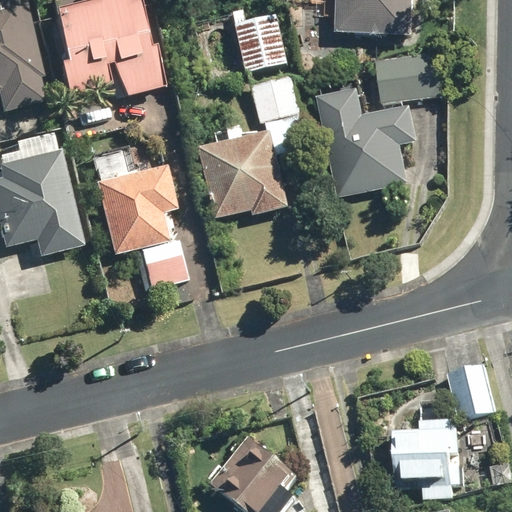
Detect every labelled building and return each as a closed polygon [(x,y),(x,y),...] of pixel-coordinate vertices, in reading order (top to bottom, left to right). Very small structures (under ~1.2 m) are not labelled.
[(0,110),(1,117),(49,108),(48,101),(29,0),(6,0),(0,1),(0,110)] [(129,11),(125,0),(88,0),(91,9),(53,19),(67,67),(59,69),(69,102),(120,87),(126,106),(161,95),(137,9),(129,11)] [(313,0),(313,6),(328,7),(328,19),(337,20),(336,36),(414,40),(415,0),(313,0)] [(293,70),(282,21),(250,28),(247,17),(237,19),(251,80),(293,70)] [(394,71),(394,65),(380,66),(383,107),(441,103),(438,68),(394,71)] [(289,88),(253,95),(259,127),(295,120),(289,88)] [(419,152),(413,113),(366,120),(363,97),(320,104),(335,202),(411,191),(405,154),(419,152)] [(254,218),(255,222),(296,213),(287,173),(279,174),(272,142),(204,157),(218,225),(254,218)] [(56,149),(58,157),(0,171),(0,175),(2,184),(0,184),(0,237),(4,252),(33,244),(38,263),(83,251),(61,168),(74,165),(69,145),(56,149)] [(162,217),(176,213),(165,171),(94,190),(113,262),(169,246),(162,217)] [(188,284),(178,248),(136,259),(146,295),(188,284)] [(498,416),(485,368),(447,378),(459,424),(460,426),(498,416)] [(463,489),(459,424),(422,426),(422,433),(395,435),(399,493),(463,489)] [(301,478),(252,439),(213,488),(243,511),(290,511),(299,502),(288,494),(301,478)]
